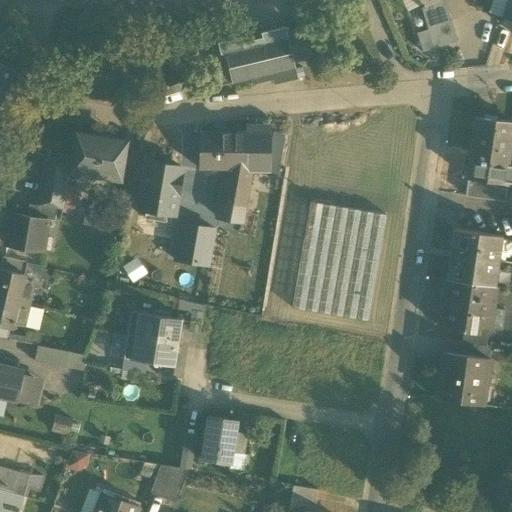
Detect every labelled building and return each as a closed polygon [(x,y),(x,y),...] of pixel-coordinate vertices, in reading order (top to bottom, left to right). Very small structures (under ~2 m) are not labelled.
[(400,0),(407,12),(420,6),(422,5),(419,0),(400,0)] [(446,22),(438,0),(437,0),(423,7),(422,5),(420,6),(427,27),(446,22)] [(507,0),(492,0),(488,13),(501,17),(507,0)] [(501,18),(511,22),(511,0),(507,0),(501,17),(501,18)] [(416,33),(422,53),(458,42),(451,20),(446,22),(427,27),(428,30),(416,33)] [(272,80),(273,85),(298,79),(294,63),(286,32),(285,27),(261,33),(262,38),(243,42),(242,37),(217,43),(220,54),(225,53),(232,83),(250,79),(252,85),(272,80)] [(286,32),(294,63),(312,58),(305,28),(286,32)] [(225,53),(220,54),(211,56),(219,86),(232,83),(225,53)] [(0,104),(1,104),(16,73),(0,65),(0,104)] [(156,81),(161,96),(181,90),(185,84),(183,77),(176,74),(156,81)] [(478,117),(473,148),(507,153),(511,122),(478,117)] [(219,218),(244,222),(253,168),(268,169),(268,128),(247,128),(247,134),(200,133),(199,169),(226,169),(218,217),(219,218)] [(72,171),(120,179),(125,144),(78,136),(72,171)] [(502,184),(503,182),(505,165),(507,153),(473,148),(472,158),(470,169),(469,179),(496,183),(502,184)] [(470,169),(472,158),(465,157),(463,168),(470,169)] [(46,159),(44,170),(67,174),(69,163),(46,159)] [(174,215),(182,168),(146,162),(138,209),(146,210),(144,219),(166,222),(167,214),(174,215)] [(511,165),(505,165),(503,182),(511,183),(511,165)] [(66,184),(67,174),(44,170),(42,182),(65,186),(66,184)] [(496,183),(469,179),(468,179),(467,183),(495,187),(496,183)] [(42,182),(40,194),(63,198),(65,186),(42,182)] [(507,189),(495,187),(467,183),(465,196),(493,200),(505,202),(507,189)] [(78,186),(66,184),(65,186),(63,198),(62,207),(74,209),(78,186)] [(62,207),(63,198),(40,194),(38,206),(57,209),(62,210),(62,207)] [(292,308),(369,321),(387,216),(311,203),(292,308)] [(55,221),(57,209),(38,206),(29,205),(27,217),(47,220),(55,221)] [(6,246),(42,252),(43,248),(46,226),(47,220),(27,217),(12,214),(6,246)] [(215,230),(180,224),(173,259),(209,265),(215,230)] [(58,228),(46,226),(43,248),(54,250),(58,228)] [(453,229),(446,279),(495,286),(502,237),(502,236),(453,229)] [(0,268),(24,275),(27,263),(2,257),(0,268)] [(134,260),(124,267),(133,281),(143,274),(134,260)] [(23,279),(33,281),(39,283),(43,267),(27,263),(24,275),(23,279)] [(0,297),(28,304),(33,281),(23,279),(24,275),(0,268),(0,297)] [(492,308),(495,286),(446,279),(439,326),(464,329),(465,330),(466,322),(490,325),(492,308)] [(27,306),(28,304),(0,297),(0,326),(11,329),(12,329),(13,324),(23,326),(27,306)] [(191,311),(202,313),(203,306),(179,300),(177,309),(191,311)] [(27,306),(23,326),(39,330),(44,310),(27,306)] [(502,330),(505,310),(492,308),(490,325),(489,328),(502,330)] [(130,311),(127,334),(178,342),(182,319),(169,317),(170,313),(154,310),(153,314),(130,311)] [(188,332),(199,333),(202,313),(191,311),(188,332)] [(464,329),(462,342),(478,344),(487,346),(489,328),(490,325),(466,322),(465,330),(464,329)] [(0,338),(9,340),(10,334),(11,329),(0,326),(0,338)] [(25,336),(10,334),(9,340),(38,346),(40,347),(42,335),(26,332),(25,336)] [(123,358),(127,334),(113,332),(109,356),(123,358)] [(174,366),(178,342),(127,334),(123,358),(135,360),(147,362),(174,366)] [(476,356),(478,344),(462,342),(446,340),(444,352),(476,356)] [(35,361),(67,368),(70,353),(40,347),(38,346),(35,361)] [(437,399),(482,406),(489,358),(476,356),(444,352),(437,399)] [(86,355),(70,353),(67,368),(84,371),(86,355)] [(133,372),(135,360),(123,358),(121,370),(133,372)] [(147,362),(135,360),(133,372),(145,374),(147,362)] [(0,369),(0,397),(7,399),(16,401),(23,375),(0,369)] [(16,401),(34,406),(41,380),(23,375),(16,401)] [(74,418),(55,414),(51,431),(69,436),(74,418)] [(201,460),(230,464),(232,453),(243,455),(247,434),(235,432),(237,421),(208,416),(201,460)] [(181,457),(193,459),(197,435),(185,433),(181,457)] [(72,451),(66,467),(78,471),(87,465),(89,454),(72,451)] [(247,455),(243,455),(232,453),(230,464),(229,468),(245,470),(247,455)] [(188,470),(191,470),(193,459),(181,457),(179,468),(188,470)] [(0,489),(3,490),(9,469),(0,466),(0,489)] [(151,494),(176,503),(188,470),(179,468),(174,468),(161,466),(151,494)] [(9,469),(3,490),(24,496),(29,475),(9,469)] [(297,511),(306,511),(314,511),(318,491),(293,487),(289,511),(297,511)] [(0,510),(6,511),(18,511),(24,496),(3,490),(0,489),(0,510)] [(79,511),(94,511),(101,494),(88,489),(79,511)] [(101,494),(94,511),(135,511),(137,508),(126,503),(128,499),(114,494),(112,498),(101,494)]
